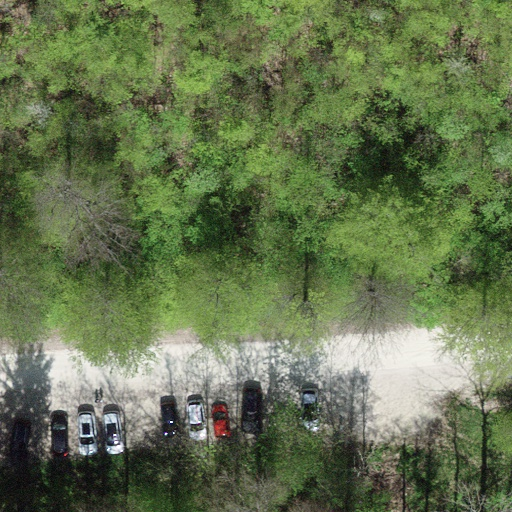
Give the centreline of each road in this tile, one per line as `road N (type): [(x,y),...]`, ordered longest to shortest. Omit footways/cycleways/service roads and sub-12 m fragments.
road 1 (unclassified): [(0,362),(415,345),(511,331)]
road 2 (track): [(415,345),(504,511)]
